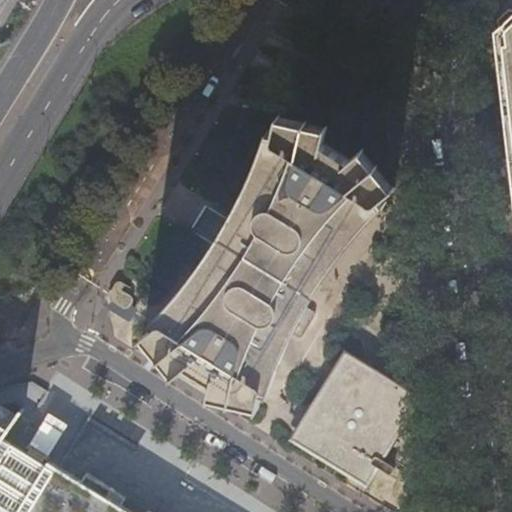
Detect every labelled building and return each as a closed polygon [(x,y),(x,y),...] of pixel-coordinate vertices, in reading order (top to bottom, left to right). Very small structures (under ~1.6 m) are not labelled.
[(511,17),(495,31),(501,88),(505,126),(511,183),(511,17)] [(371,60),(372,56),(370,54),(354,44),(350,46),(340,61),(362,75),(371,60)] [(210,255),(212,256),(199,277),(197,277),(195,279),(197,281),(184,301),(179,298),(177,300),(178,301),(165,321),(163,321),(161,321),(159,321),(157,321),(139,336),(140,337),(147,332),(165,351),(157,357),(158,359),(167,353),(178,367),(171,371),(173,373),(185,364),(210,380),(207,395),(209,396),(211,386),(231,390),(229,401),(231,401),(233,391),(257,397),(255,407),(257,407),(262,389),(262,384),(261,382),(259,380),(256,378),(271,355),(273,357),(275,355),(268,350),(282,327),(294,335),(297,336),(299,336),(301,335),(302,333),(313,316),(313,314),(313,312),(312,310),(310,308),(301,302),(302,301),(286,291),(306,259),(322,269),(323,268),(319,265),(333,243),(337,245),(339,243),(335,241),(349,219),(353,221),(352,222),(354,224),(356,221),(354,219),(368,197),(370,198),(372,199),(375,198),(376,197),(394,184),(394,182),(386,188),(370,169),(379,163),(377,162),(369,168),(357,153),(364,146),(364,145),(351,156),(350,156),(349,156),(346,153),(345,154),(324,139),(326,123),(325,122),(323,133),(304,130),(306,120),(303,120),(302,129),(277,125),(278,115),(276,114),(273,135),(274,138),(274,141),(277,144),(278,144),(264,167),(261,166),(260,168),(266,171),(253,193),(251,192),(249,195),(251,196),(237,217),(235,216),(232,220),(235,221),(248,230),(227,262),(214,254),(211,253),(210,255)] [(227,262),(248,230),(235,221),(232,225),(205,207),(188,233),(208,246),(216,251),(214,254),(227,262)] [(335,241),(339,243),(352,222),(353,221),(349,219),(335,241)] [(319,265),(323,268),(337,245),(333,243),(319,265)] [(402,248),(398,246),(394,246),(390,248),(380,264),(381,265),(386,257),(395,261),(398,261),(400,260),(403,257),(403,253),(402,248)] [(306,259),(286,291),(302,301),(322,269),(306,259)] [(123,292),(125,286),(120,283),(115,284),(105,299),(109,304),(107,308),(127,321),(130,320),(135,312),(135,310),(131,306),(133,299),(123,292)] [(400,507),(404,504),(427,468),(428,465),(428,458),(426,454),(410,443),(415,434),(394,420),(409,398),(384,382),(387,377),(382,374),(376,370),(373,374),(348,359),(299,433),(347,464),(341,474),(341,475),(341,477),(342,479),(350,484),(387,507),(391,509),(397,508),(400,507)] [(0,511),(130,511),(123,508),(128,500),(87,475),(82,484),(50,464),(47,467),(44,465),(51,453),(39,447),(35,444),(28,455),(4,440),(21,412),(23,410),(21,409),(9,428),(0,422),(0,511)]
